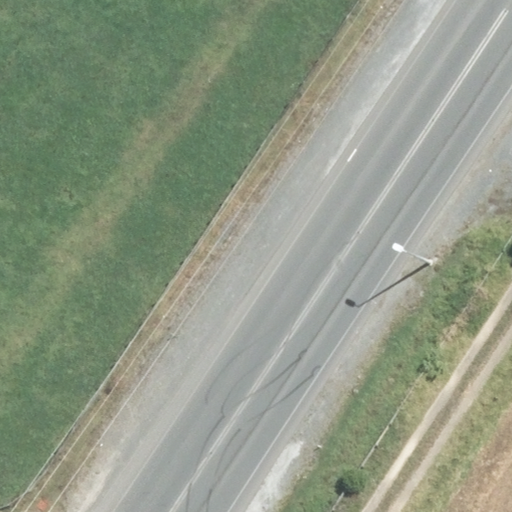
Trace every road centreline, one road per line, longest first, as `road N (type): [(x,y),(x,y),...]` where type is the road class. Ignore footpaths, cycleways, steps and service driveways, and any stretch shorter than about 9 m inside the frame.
road 1 (secondary): [(511,11),(174,511)]
road 2 (track): [(386,511),(511,316)]
